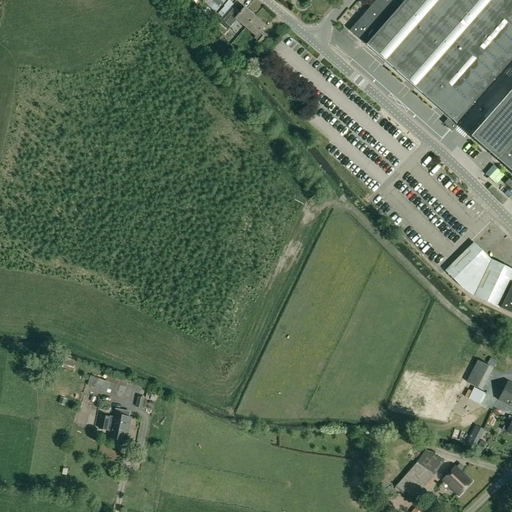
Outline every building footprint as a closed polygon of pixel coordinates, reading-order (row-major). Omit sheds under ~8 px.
[(201,0),(215,13),(226,0),(201,0)] [(222,18),(233,4),(228,0),(224,6),(224,7),(218,14),(222,18)] [(511,0),(377,0),(349,31),(366,45),(456,124),(511,59),(511,0)] [(244,8),(240,13),(234,8),(223,21),(230,27),(237,19),(247,28),(255,18),(244,8)] [(265,26),(255,18),(247,28),(255,35),(253,38),(260,44),(267,36),(261,31),(265,26)] [(511,88),(470,136),(511,173),(511,88)] [(473,296),(499,308),(511,314),(511,269),(491,260),(473,242),(445,271),(453,279),(473,296)] [(64,361),(62,367),(71,371),(75,361),(66,357),(64,361)] [(477,360),(466,382),(481,390),(493,368),(477,360)] [(91,376),(88,386),(122,398),(127,382),(107,375),(105,381),(91,376)] [(511,384),(509,383),(499,400),(511,406),(511,384)] [(474,388),(472,391),(469,390),(465,397),(468,398),(468,399),(482,406),(488,395),(474,388)] [(137,397),(136,407),(142,408),(144,398),(137,397)] [(109,418),(107,425),(112,426),(110,439),(126,442),(131,418),(114,415),(113,419),(109,418)] [(475,425),(469,436),(477,441),(482,430),(475,425)] [(483,449),(486,443),(480,440),(478,447),(483,449)] [(394,487),(413,504),(435,478),(417,462),(394,487)] [(463,467),(459,464),(456,467),(455,466),(442,481),(459,496),(472,481),(460,471),(463,467)] [(375,486),(380,492),(388,486),(384,480),(392,475),(388,469),(374,479),(378,484),(375,486)]
